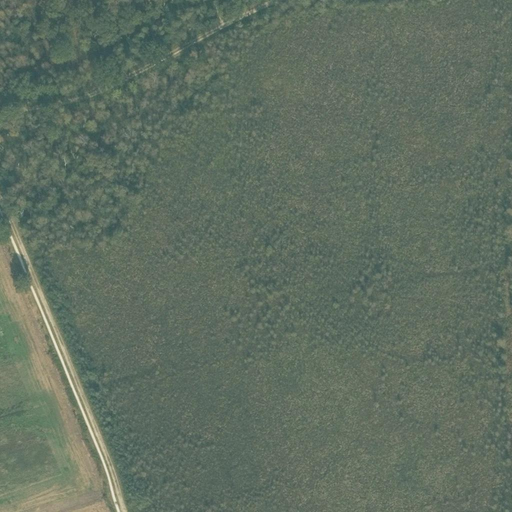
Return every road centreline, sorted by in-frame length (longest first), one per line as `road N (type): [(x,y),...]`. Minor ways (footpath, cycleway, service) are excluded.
road 1 (track): [(0,198),(124,511)]
road 2 (track): [(281,0),(91,95),(0,113)]
